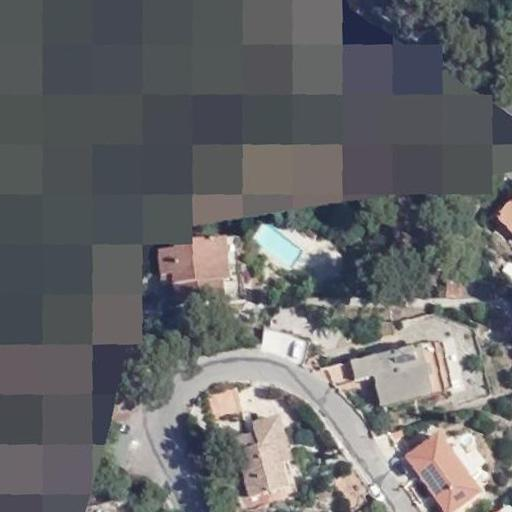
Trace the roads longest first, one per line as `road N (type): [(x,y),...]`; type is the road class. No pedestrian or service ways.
road 1 (residential): [(409,511),(333,401),(301,379),(252,364),(208,369),(178,395),(171,427),(198,511)]
road 2 (secondary): [(362,0),(410,45),(511,102)]
